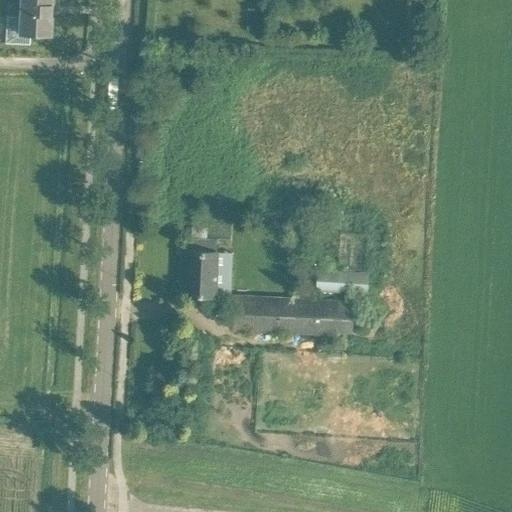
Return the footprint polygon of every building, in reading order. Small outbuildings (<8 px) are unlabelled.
[(5,42),(30,43),(30,34),(51,35),(52,0),(22,0),(21,16),(7,15),(5,42)] [(323,226),(341,227),(341,210),(324,209),(323,226)] [(310,231),(323,231),(323,219),(310,219),(310,231)] [(180,294),(214,296),(216,251),(217,240),(184,238),(184,250),(182,250),(180,294)] [(320,291),(359,293),(360,291),(368,292),(369,272),(321,269),(321,271),(317,270),(316,288),(320,289),(320,291)] [(341,333),(353,333),(356,300),(307,297),(255,297),(235,296),(233,329),(253,330),(340,336),(341,333)]
